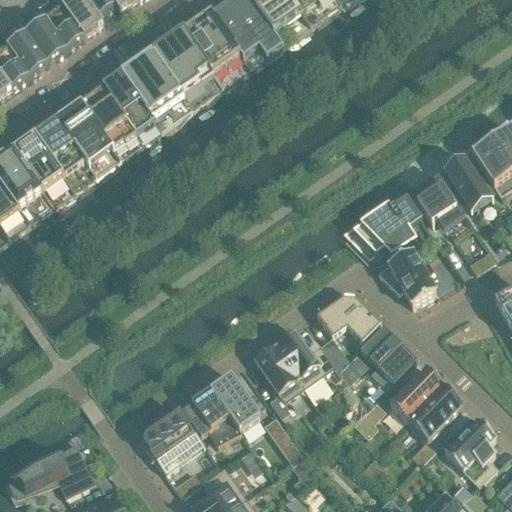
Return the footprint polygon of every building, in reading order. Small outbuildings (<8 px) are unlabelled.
[(99,26),(80,0),(57,0),(54,3),(56,6),(63,14),(61,15),(62,17),(63,16),(70,27),(72,26),(86,46),(104,33),(100,26),(99,26)] [(107,0),(80,0),(99,26),(100,26),(116,14),(117,14),(107,0)] [(107,0),(117,14),(116,14),(121,21),(139,7),(134,0),(107,0)] [(257,14),(251,6),(246,0),(243,0),(213,22),(241,60),(243,64),(259,53),(267,64),(284,52),(274,39),(259,17),(257,14)] [(302,19),(288,0),(246,0),(251,6),(260,0),(270,0),(273,2),(257,14),(259,17),(274,39),(302,19)] [(333,0),(288,0),(302,19),(311,32),(328,20),(323,13),(335,5),(340,12),(341,11),(333,0)] [(46,26),(45,27),(47,30),(59,45),(68,58),(86,46),(72,26),(70,27),(63,16),(62,17),(61,15),(57,19),(48,25),(46,26)] [(198,59),(213,80),(241,60),(213,22),(212,20),(186,38),(187,39),(186,40),(199,58),(198,59)] [(58,65),(68,58),(45,27),(26,40),(48,72),(58,65)] [(198,59),(199,58),(186,40),(187,39),(186,38),(153,61),(192,116),(223,94),(213,80),(198,59)] [(48,72),(26,40),(9,52),(31,84),(48,72)] [(9,52),(0,58),(0,79),(12,98),(31,84),(9,52)] [(161,138),(192,116),(153,61),(122,83),(161,138)] [(0,106),(12,98),(0,79),(0,106)] [(142,151),(161,138),(122,83),(104,96),(142,151)] [(121,167),(142,151),(104,96),(82,112),(121,167)] [(96,184),(121,167),(82,112),(57,129),(96,184)] [(75,199),(96,184),(57,129),(36,144),(75,199)] [(511,134),(492,148),(511,177),(511,134)] [(53,215),(75,199),(36,144),(14,160),(53,215)] [(511,197),(511,177),(492,148),(472,161),(473,163),(467,167),(491,203),(497,198),(501,205),(511,197)] [(0,191),(29,232),(53,215),(14,160),(0,169),(0,191)] [(491,203),(467,167),(465,166),(445,180),(472,220),(491,207),(492,208),(493,207),(491,203)] [(466,224),(441,186),(439,184),(417,199),(423,207),(418,211),(433,232),(438,229),(444,239),(466,224)] [(0,233),(9,246),(29,232),(0,191),(0,233)] [(422,227),(408,205),(364,235),(379,257),(386,252),(391,259),(415,243),(410,236),(422,227)] [(436,301),(412,259),(380,281),(379,281),(400,302),(401,301),(400,301),(404,299),(413,315),(436,301)] [(485,276),(495,269),(489,259),(478,266),(485,276)] [(511,300),(496,309),(511,336),(511,300)] [(354,305),(345,304),(317,324),(333,345),(347,335),(362,350),(381,331),(369,319),(354,305)] [(384,334),(360,358),(362,360),(370,368),(377,375),(371,381),(388,398),(394,391),(417,367),(394,344),(385,336),(384,334)] [(335,374),(321,353),(311,360),(307,354),(306,353),(296,339),(274,354),(304,396),(335,374)] [(304,396),(274,354),(255,368),(265,383),(271,391),(284,410),(304,396)] [(409,431),(445,395),(444,393),(439,388),(439,389),(426,376),(425,377),(391,411),(390,412),(409,431)] [(232,384),(211,399),(241,442),(242,441),(241,439),(242,438),(243,439),(259,427),(259,426),(260,425),(262,427),(263,427),(232,384)] [(457,407),(445,395),(409,431),(427,450),(429,448),(428,448),(445,432),(450,427),(449,427),(462,414),(464,413),(457,407)] [(241,442),(211,399),(192,412),(182,419),(202,446),(209,441),(218,454),(241,442)] [(364,423),(372,431),(385,419),(376,410),(364,423)] [(148,443),(146,455),(166,482),(176,475),(206,454),(181,420),(148,443)] [(276,424),(264,432),(283,458),(294,450),(276,424)] [(488,453),(496,445),(489,439),(478,427),(445,460),(479,494),(498,476),(489,467),(495,460),(488,453)] [(436,458),(427,450),(427,449),(413,463),(422,472),(436,458)] [(17,479),(13,483),(14,485),(16,487),(20,493),(23,497),(25,500),(26,501),(36,497),(44,492),(55,487),(59,486),(60,488),(67,503),(68,504),(68,505),(89,495),(77,470),(84,467),(83,466),(77,452),(62,459),(58,461),(58,460),(56,458),(55,456),(55,454),(47,458),(26,473),(17,479)] [(303,467),(293,474),(301,486),(295,490),(300,498),(317,487),(303,467)] [(238,511),(247,506),(225,474),(202,490),(210,502),(196,511),(238,511)] [(506,511),(511,511),(511,485),(496,502),(506,511)] [(415,495),(407,488),(399,497),(406,504),(415,495)] [(460,511),(445,497),(430,511),(460,511)] [(474,511),(479,508),(473,501),(461,511),(474,511)] [(304,511),(295,502),(285,509),(287,511),(304,511)]
